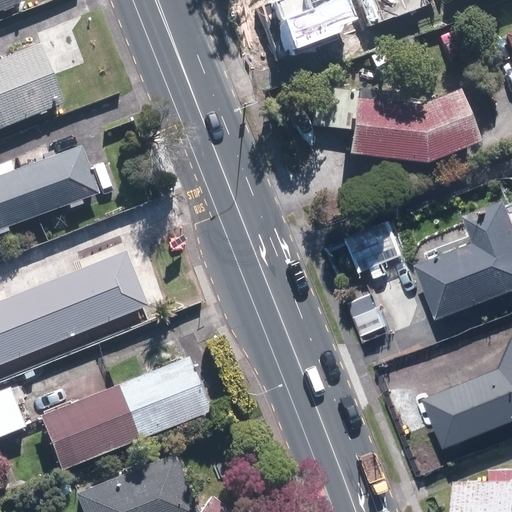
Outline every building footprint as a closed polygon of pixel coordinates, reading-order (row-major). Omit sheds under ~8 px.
[(0,0),(0,11),(26,1),(26,0),(0,0)] [(357,19),(349,0),(277,0),(259,7),(280,58),(339,34),(337,28),(357,19)] [(357,0),(368,27),(429,3),(427,0),(357,0)] [(0,128),(65,102),(41,42),(0,58),(0,128)] [(425,163),(479,142),(457,90),(417,106),(355,98),(348,154),(425,163)] [(81,146),(0,175),(0,229),(99,193),(81,146)] [(424,263),(446,318),(511,292),(511,199),(473,214),(484,240),(424,263)] [(0,301),(0,364),(149,306),(127,252),(0,301)] [(389,333),(373,294),(353,303),(370,341),(389,333)] [(188,356),(40,416),(62,470),(210,410),(188,356)] [(511,366),(436,396),(456,446),(511,423),(511,366)] [(0,436),(25,426),(9,386),(0,389),(0,436)] [(511,445),(458,449),(461,511),(504,511),(511,510),(511,445)] [(84,511),(197,511),(174,454),(76,493),(84,511)] [(234,511),(212,497),(201,511),(234,511)]
